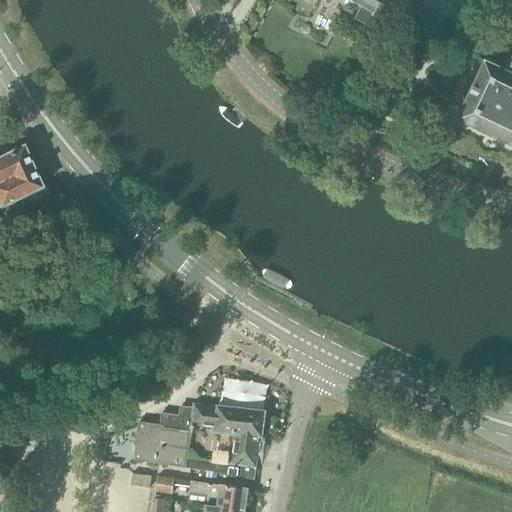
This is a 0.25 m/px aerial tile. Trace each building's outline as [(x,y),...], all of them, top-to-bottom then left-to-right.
[(314,0),(298,0),(294,9),(306,16),(314,0)] [(346,0),(357,6),(351,18),(369,28),(374,15),(380,19),(390,0),(346,0)] [(511,4),(511,0),(495,0),(491,10),(506,18),(511,4)] [(421,16),(408,10),(399,30),(412,36),(421,16)] [(473,25),(451,16),(444,30),(466,40),(473,25)] [(466,40),(444,30),(437,46),(460,55),(466,40)] [(511,146),(511,59),(505,74),(484,64),(457,120),(511,146)] [(24,147),(0,158),(0,207),(30,193),(34,201),(50,193),(47,186),(44,187),(24,147)] [(159,426),(137,423),(132,461),(228,474),(229,464),(256,467),(263,412),(192,404),(190,414),(182,413),(181,417),(160,414),(159,426)] [(172,479),(156,477),(154,492),(171,494),(173,485),(189,487),(188,493),(206,495),(204,506),(243,511),(246,507),(247,498),(245,496),(246,489),(174,480),(174,482),(172,481),(172,479)] [(163,511),(165,502),(152,500),(150,511),(163,511)]
